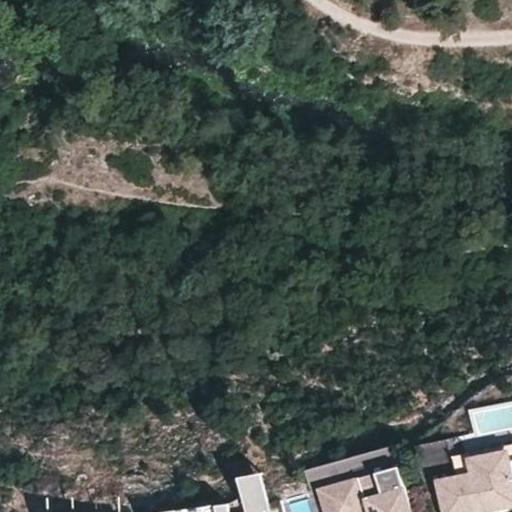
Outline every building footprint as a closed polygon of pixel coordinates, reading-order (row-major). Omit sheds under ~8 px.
[(507,451),(506,445),(468,452),(469,458),(507,451)] [(511,474),(507,451),(469,458),(472,473),(457,476),(438,480),(444,511),(476,511),(488,510),(486,503),(494,501),(496,508),(511,504),(511,474)] [(469,458),(468,452),(453,455),(457,476),(472,473),(469,458)] [(412,511),(399,466),(319,488),(325,511),(412,511)] [(267,511),(267,510),(273,510),(266,473),(244,476),(247,501),(169,509),(169,511),(267,511)] [(486,503),(488,510),(496,508),(494,501),(486,503)]
